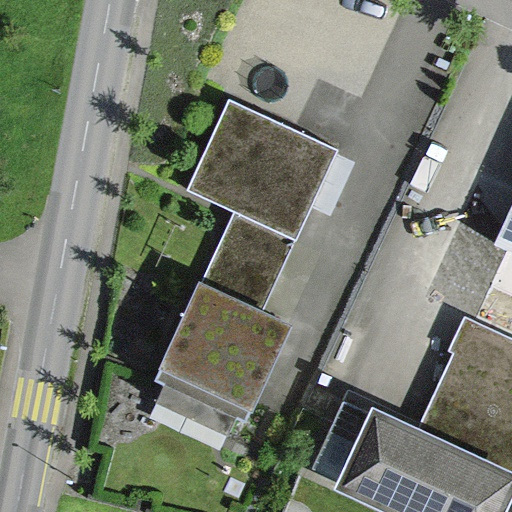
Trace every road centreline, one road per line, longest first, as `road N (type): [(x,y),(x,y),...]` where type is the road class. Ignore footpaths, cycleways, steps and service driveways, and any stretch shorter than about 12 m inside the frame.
road 1 (tertiary): [(114,0),(59,279)]
road 2 (tertiary): [(59,279),(17,511)]
